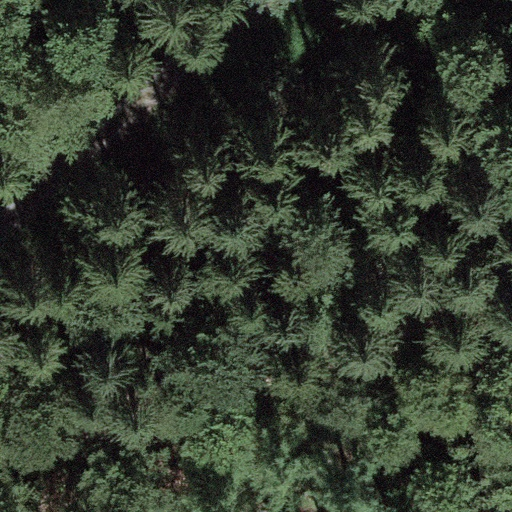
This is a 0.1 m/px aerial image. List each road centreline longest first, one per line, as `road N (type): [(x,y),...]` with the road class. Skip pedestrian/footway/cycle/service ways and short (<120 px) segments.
road 1 (track): [(511,297),(0,445)]
road 2 (track): [(0,224),(125,100),(242,0)]
